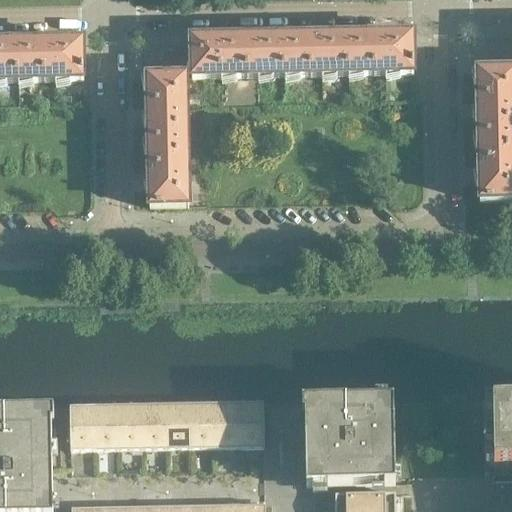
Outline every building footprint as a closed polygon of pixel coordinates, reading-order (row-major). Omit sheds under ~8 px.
[(413,78),(412,38),(347,39),(348,80),(349,80),(349,77),(357,77),(357,78),(384,78),(384,79),(385,79),(386,79),(386,77),(394,76),(394,78),(413,78)] [(348,80),(347,39),(283,41),(284,82),(285,82),(285,79),(293,78),(293,80),(320,79),(320,81),(322,81),(322,78),(330,78),(330,79),(347,79),(347,80),(348,80)] [(284,82),(283,41),(220,42),(221,83),(222,83),(222,80),(230,80),(230,81),(257,80),(257,82),(259,82),(258,79),(266,79),(266,80),(283,80),(283,82),(284,82)] [(187,145),(185,82),(191,81),(191,82),(220,81),(220,83),(221,83),(220,42),(190,42),(191,80),(186,80),(145,81),(145,83),(148,83),(148,91),(147,91),(147,118),(146,118),(146,120),(150,120),(150,128),(147,128),(148,145),(146,145),(146,146),(187,145)] [(83,84),(82,45),(17,46),(18,87),(19,87),(19,84),(27,84),(27,85),(54,84),(54,86),(55,86),(56,86),(56,83),(64,83),(64,84),(83,84)] [(18,87),(17,46),(0,46),(0,84),(0,85),(17,85),(17,87),(18,87)] [(511,138),(511,73),(475,74),(475,77),(478,77),(478,85),(477,85),(477,112),(475,112),(476,114),(480,114),(480,122),(477,122),(478,139),(476,139),(476,140),(511,138)] [(511,204),(511,138),(476,140),(476,141),(479,141),(479,148),(478,149),(478,176),(477,176),(477,177),(481,177),(481,185),(478,185),(479,205),(511,204)] [(188,210),(188,177),(187,145),(146,146),(146,147),(149,147),(149,155),(148,155),(148,182),(147,182),(147,184),(151,184),(151,192),(149,192),(149,211),(188,210)] [(511,402),(482,403),(484,478),(491,478),(511,477),(511,402)] [(395,480),(393,418),(393,404),(304,406),(305,483),(355,482),(355,489),(395,488),(395,480)] [(264,451),(263,409),(263,406),(238,407),(239,452),(264,451)] [(215,452),(214,407),(190,408),(191,453),(215,452)] [(239,452),(238,407),(214,407),(215,452),(239,452)] [(167,453),(166,408),(142,409),(143,454),(167,453)] [(191,453),(190,408),(166,408),(167,453),(191,453)] [(119,454),(118,409),(94,410),(95,455),(119,454)] [(143,454),(142,409),(118,409),(119,454),(143,454)] [(52,511),(51,426),(50,410),(0,411),(0,511),(52,511)] [(95,455),(94,410),(69,410),(70,455),(95,455)] [(395,511),(395,497),(365,498),(364,511),(395,511)] [(364,511),(365,498),(334,499),(334,511),(364,511)]
